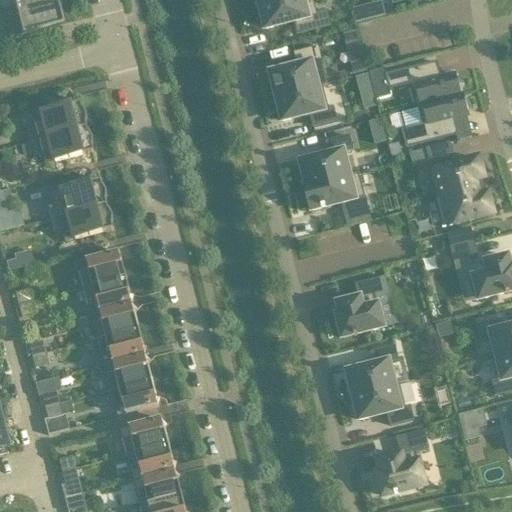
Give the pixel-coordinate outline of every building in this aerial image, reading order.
[(48,0),(4,11),(11,37),(12,39),(61,26),(54,0),(48,0)] [(4,11),(48,0),(11,0),(13,8),(4,11)] [(277,0),(255,6),(256,9),(257,9),(264,33),(294,25),(297,36),(331,28),(327,13),(317,15),(313,0),(277,0)] [(343,35),(346,48),(360,44),(357,32),(343,35)] [(297,66),(268,73),(275,99),(322,87),(327,86),(317,49),(294,55),(297,66)] [(437,63),(385,76),(390,94),(410,89),(415,107),(418,107),(461,96),(455,73),(440,77),(437,63)] [(368,73),(372,87),(387,83),(385,76),(383,69),(368,73)] [(322,87),(275,99),(281,125),(310,118),(313,129),(337,123),(334,109),(328,110),(322,87)] [(423,127),(402,132),(406,149),(457,137),(453,122),(466,119),(461,96),(418,107),(423,127)] [(27,130),(30,143),(84,129),(88,129),(81,104),(33,116),(33,128),(27,130)] [(46,166),(94,153),(88,129),(84,129),(30,143),(34,157),(40,155),(46,166)] [(328,155),(298,162),(304,186),(302,186),(303,189),(352,177),(346,153),(353,151),(350,137),(326,143),(328,155)] [(451,143),(426,150),(430,166),(455,159),(451,143)] [(388,147),(391,159),(402,156),(399,144),(388,147)] [(480,161),(431,173),(438,201),(479,191),(477,184),(485,182),(480,161)] [(352,177),(303,189),(309,215),(342,207),(344,218),(369,211),(360,175),(352,177)] [(47,207),(50,221),(104,207),(108,206),(101,181),(53,194),(53,206),(47,207)] [(438,201),(435,202),(442,229),(494,216),(489,196),(481,198),(479,191),(438,201)] [(65,243),(114,231),(108,206),(104,207),(50,221),(53,234),(60,233),(65,243)] [(470,229),(446,235),(450,249),(474,243),(470,229)] [(474,243),(450,249),(453,263),(477,258),(474,243)] [(89,270),(79,273),(84,290),(122,280),(126,279),(122,262),(121,262),(118,253),(86,261),(89,270)] [(511,265),(510,257),(471,267),(480,303),(511,295),(511,265)] [(14,261),(5,264),(7,273),(17,271),(14,261)] [(122,280),(84,290),(88,307),(98,304),(100,313),(129,306),(133,305),(126,279),(122,280)] [(338,314),(334,315),(341,342),(384,331),(375,296),(383,294),(380,280),(355,286),(358,298),(335,304),(338,314)] [(15,295),(18,307),(31,303),(28,292),(15,295)] [(18,307),(21,319),(34,315),(31,303),(18,307)] [(102,322),(92,324),(97,341),(136,331),(139,330),(133,305),(129,306),(100,313),(102,322)] [(501,317),(477,323),(480,337),(488,335),(493,358),(511,352),(511,325),(504,327),(501,317)] [(136,331),(97,341),(101,356),(101,358),(111,356),(113,364),(142,357),(146,356),(144,347),(139,330),(136,331)] [(28,346),(31,358),(44,355),(41,343),(28,346)] [(374,365),(344,372),(351,398),(396,386),(390,364),(399,361),(395,347),(371,353),(374,365)] [(511,352),(493,358),(489,359),(495,383),(492,383),(495,398),(511,393),(511,352)] [(31,358),(34,370),(47,366),(44,355),(31,358)] [(115,373),(106,375),(110,392),(148,383),(152,381),(146,356),(142,357),(113,364),(115,373)] [(148,383),(110,392),(114,409),(115,409),(118,418),(121,417),(126,416),(158,408),(156,399),(157,398),(152,381),(148,383)] [(396,386),(351,398),(358,425),(387,417),(390,428),(414,422),(410,407),(405,409),(399,385),(396,386)] [(41,397),(44,409),(58,406),(55,394),(41,397)] [(44,409),(47,421),(61,417),(58,406),(44,409)] [(64,417),(61,417),(47,421),(43,422),(47,436),(68,431),(64,417)] [(132,437),(122,439),(126,457),(165,447),(169,446),(165,429),(163,429),(161,419),(129,428),(132,437)] [(377,471),(373,472),(381,501),(425,490),(416,454),(429,450),(424,432),(396,439),(400,454),(374,460),(377,471)] [(140,471),(142,480),(176,471),(169,446),(165,447),(126,457),(131,473),(140,471)] [(57,462),(60,473),(74,470),(71,458),(57,462)] [(60,473),(64,485),(77,482),(74,470),(60,473)] [(135,491),(140,508),(182,497),(176,471),(142,480),(145,488),(135,491)] [(186,511),(182,497),(140,508),(140,511),(186,511)]
